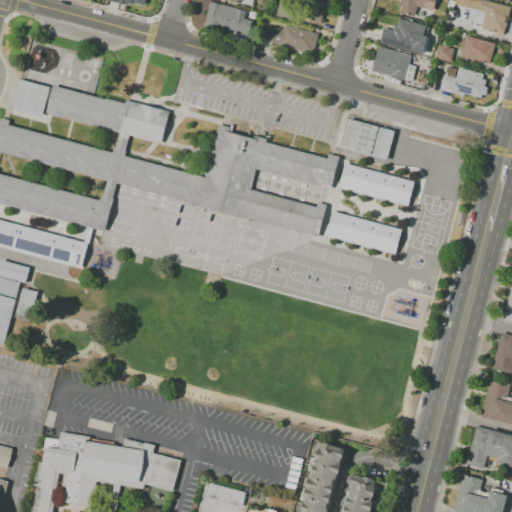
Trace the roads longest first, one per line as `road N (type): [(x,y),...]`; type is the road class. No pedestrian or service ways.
road 1 (tertiary): [(21,0),(511,132)]
road 2 (secondary): [(413,511),(489,231)]
road 3 (residential): [(336,511),(352,456),(424,473)]
